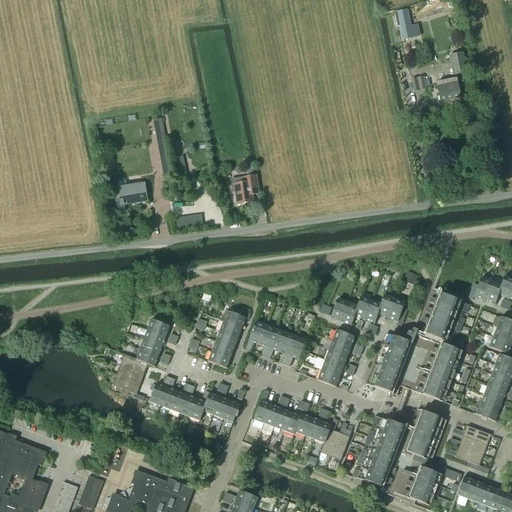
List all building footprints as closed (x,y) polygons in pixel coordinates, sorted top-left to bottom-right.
[(447,7),(417,16),(419,22),(449,12),(447,7)] [(407,10),(395,12),(398,27),(400,26),(402,40),(419,36),(417,25),(410,26),(407,10)] [(467,73),(463,54),(449,56),(453,76),(467,73)] [(425,90),(423,77),(411,80),(413,92),(425,90)] [(460,98),(456,79),(436,84),(440,102),(460,98)] [(161,119),(155,120),(158,139),(164,138),(161,119)] [(234,197),(233,199),(234,203),(236,204),(237,204),(237,205),(252,203),(251,196),(258,195),(257,191),(255,177),(253,177),(251,163),(244,164),(244,166),(246,178),(245,178),(245,180),(241,181),(240,183),(240,184),(234,185),(236,196),(234,197)] [(170,167),(162,168),(164,181),(172,179),(170,167)] [(119,196),(116,196),(118,209),(125,208),(125,205),(147,201),(144,185),(126,187),(125,181),(116,182),(118,189),(119,196)] [(119,222),(115,230),(131,238),(135,231),(119,222)] [(507,300),(511,287),(511,280),(504,277),(501,287),(498,296),(507,300)] [(484,302),(491,283),(481,279),(478,286),(474,284),(468,299),(473,300),(474,298),(484,302)] [(501,287),(491,283),(484,302),(495,306),(498,296),(501,287)] [(443,346),(459,303),(441,296),(441,293),(431,289),(413,334),(412,335),(408,333),(406,338),(405,337),(403,342),(391,337),(379,367),(374,365),(370,375),(375,377),(372,388),(390,395),(389,397),(395,399),(399,387),(407,390),(441,403),(460,352),(443,346)] [(387,319),(394,300),(384,296),(380,306),(381,306),(377,315),(378,315),(387,319)] [(364,321),(371,302),(360,298),(357,308),(354,317),(364,321)] [(340,322),(347,304),(337,300),(330,319),(340,322)] [(399,318),(404,304),(394,300),(387,319),(397,323),(396,326),(401,327),(404,320),(399,318)] [(381,306),(380,306),(371,302),(364,321),(374,325),(378,315),(377,315),(381,306)] [(357,308),(347,304),(340,322),(351,326),(354,317),(357,308)] [(241,330),(245,319),(248,320),(250,316),(243,313),(241,318),(227,312),(223,323),(241,330)] [(511,322),(501,318),(497,328),(511,334),(511,322)] [(166,338),(170,328),(151,321),(147,331),(166,338)] [(238,340),(241,330),(223,323),(219,333),(238,340)] [(259,345),(266,327),(255,323),(245,351),(250,353),(253,343),(259,345)] [(265,359),(276,331),(266,327),(259,345),(264,347),(260,357),(265,359)] [(511,334),(497,328),(493,338),(511,345),(511,334)] [(162,348),(166,338),(147,331),(143,341),(162,348)] [(278,353),(285,334),(276,331),(265,359),(269,360),(273,351),(278,353)] [(351,349),(355,338),(336,331),(332,342),(351,349)] [(234,349),(237,341),(238,340),(219,333),(216,342),(234,349)] [(285,366),(295,338),(285,334),(278,353),(284,355),(280,364),(285,366)] [(299,361),(306,342),(295,338),(285,366),(289,368),(293,358),(299,361)] [(511,345),(493,338),(489,349),(507,356),(510,350),(511,350),(511,345)] [(158,358),(162,348),(143,341),(140,351),(158,358)] [(230,359),(234,349),(216,342),(212,352),(230,359)] [(347,358),(351,349),(332,342),(328,351),(347,358)] [(154,368),(158,358),(140,351),(136,360),(136,361),(147,365),(154,368)] [(343,368),(347,358),(328,351),(325,361),(343,368)] [(226,370),(230,359),(212,352),(208,363),(226,370)] [(144,375),(147,365),(136,361),(136,360),(124,356),(120,366),(144,375)] [(511,372),(511,360),(499,356),(495,366),(511,372)] [(339,378),(343,368),(325,361),(321,371),(339,378)] [(140,385),(144,375),(120,366),(117,376),(140,385)] [(510,383),(511,376),(511,372),(495,366),(491,376),(510,383)] [(336,389),(339,378),(321,371),(317,382),(336,389)] [(136,395),(140,385),(117,376),(113,386),(133,394),(132,398),(143,402),(144,398),(136,395)] [(506,393),(510,383),(491,376),(487,386),(506,393)] [(159,407),(170,379),(165,377),(162,387),(156,384),(155,386),(152,385),(150,390),(153,392),(149,403),(159,407)] [(169,411),(176,392),(171,390),(175,381),(170,379),(159,407),(169,411)] [(179,414),(190,386),(185,385),(182,394),(176,392),(169,411),(179,414)] [(189,418),(196,400),(191,398),(194,388),(190,386),(179,414),(189,418)] [(502,403),(506,393),(487,386),(484,396),(502,403)] [(203,413),(210,394),(205,392),(201,402),(196,400),(189,418),(200,422),(203,413)] [(212,416),(219,398),(210,394),(203,413),(212,416)] [(498,413),(502,403),(484,396),(480,406),(498,413)] [(223,420),(230,402),(219,398),(212,416),(223,420)] [(233,424),(240,405),(230,402),(223,420),(233,424)] [(264,424),(271,406),(260,402),(253,420),(264,424)] [(274,428),(281,409),(271,406),(264,424),(274,428)] [(494,423),(498,413),(480,406),(476,416),(494,423)] [(283,432),(290,413),(281,409),(274,428),(283,432)] [(425,460),(441,420),(416,410),(414,418),(411,417),(410,421),(396,415),(395,415),(396,414),(390,412),(389,414),(390,415),(387,422),(385,421),(381,431),(375,429),(374,432),(370,431),(364,445),(369,446),(372,439),(377,442),(362,482),(428,506),(439,476),(437,475),(428,471),(431,462),(425,460)] [(300,417),(290,413),(283,432),(294,436),(295,433),(294,433),(300,417)] [(304,437),(311,418),(301,414),(300,417),(294,433),(295,433),(304,437)] [(314,441),(321,422),(311,418),(304,437),(314,441)] [(324,444),(329,430),(330,431),(331,427),(331,426),(321,422),(314,441),(323,444),(324,444)] [(486,446),(490,436),(466,427),(463,438),(486,446)] [(330,457),(339,434),(330,431),(329,430),(324,444),(323,444),(320,453),(330,457)] [(32,511),(34,509),(38,511),(47,486),(36,482),(31,480),(37,465),(41,467),(46,454),(14,442),(15,438),(0,432),(0,511),(32,511)] [(341,461),(349,438),(339,434),(330,457),(341,461)] [(486,446),(463,438),(459,448),(482,456),(486,446)] [(478,467),(482,456),(459,448),(455,458),(468,463),(466,467),(487,475),(489,471),(478,467)] [(362,466),(367,452),(362,450),(357,464),(362,466)] [(456,477),(451,474),(452,472),(448,471),(447,473),(442,471),(443,469),(439,468),(437,475),(439,476),(459,483),(461,476),(457,474),(456,477)] [(184,511),(193,489),(176,483),(175,487),(135,472),(131,485),(135,486),(129,501),(113,495),(106,511),(184,511)] [(93,511),(103,482),(89,477),(78,505),(93,511)] [(467,500),(474,482),(464,478),(457,496),(467,500)] [(477,504),(484,485),(474,482),(467,500),(477,504)] [(53,511),(68,511),(78,489),(63,483),(52,511),(53,511)] [(487,507),(494,489),(484,485),(477,504),(487,507)] [(497,511),(504,493),(494,489),(487,507),(497,511)] [(253,509),(257,499),(239,492),(235,502),(253,509)] [(499,511),(507,511),(511,501),(511,495),(504,493),(497,511),(499,511)] [(252,511),(253,509),(235,502),(231,511),(252,511)]
